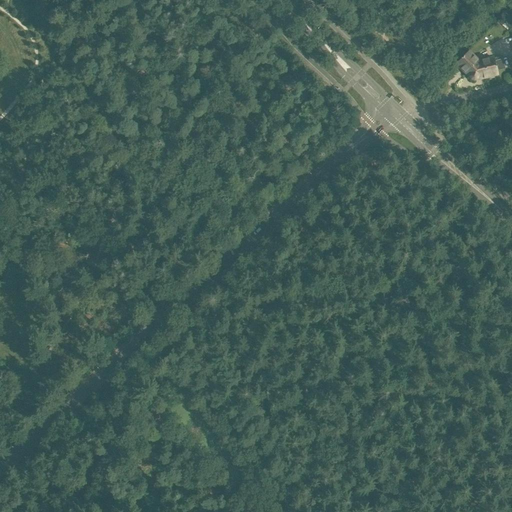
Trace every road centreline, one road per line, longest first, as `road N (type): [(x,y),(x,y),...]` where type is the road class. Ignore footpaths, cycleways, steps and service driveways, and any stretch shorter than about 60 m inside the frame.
road 1 (tertiary): [(0,471),(374,127)]
road 2 (secondary): [(511,221),(391,111)]
road 3 (secondary): [(391,111),(278,0)]
road 4 (unknown): [(492,0),(408,101)]
